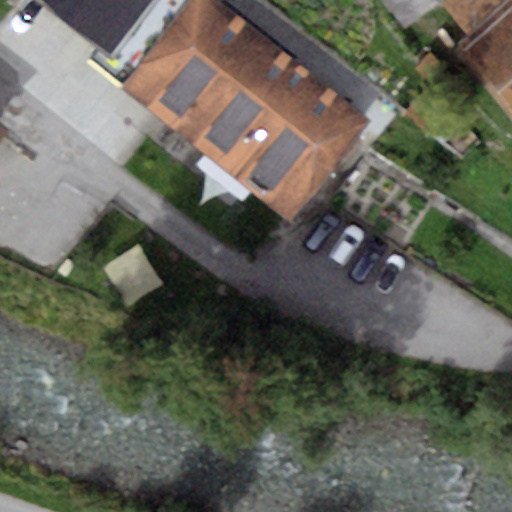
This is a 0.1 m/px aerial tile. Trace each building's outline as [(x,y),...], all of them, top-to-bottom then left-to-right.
[(154,0),(48,0),(113,51),(154,0)] [(216,0),(190,0),(122,87),(292,221),(371,121),(216,0)] [(388,0),(407,25),(440,0),(388,0)] [(511,0),(441,0),(469,36),(459,43),(511,112),(511,0)] [(0,141),(9,129),(0,122),(0,141)]
